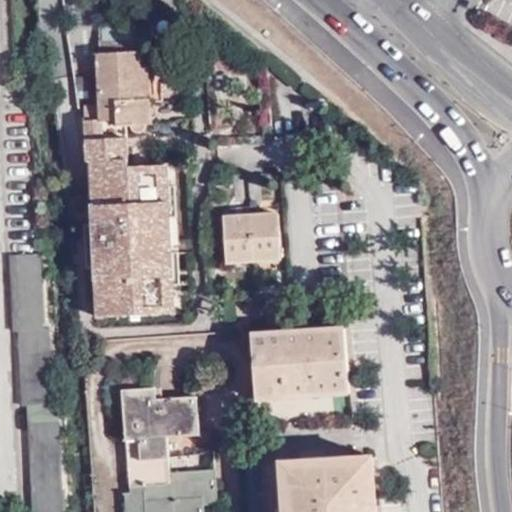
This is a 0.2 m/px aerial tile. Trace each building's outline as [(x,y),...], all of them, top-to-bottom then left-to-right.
[(85,108),(86,140),(127,138),(126,125),(150,124),(149,101),(163,100),(162,82),(155,82),(155,65),(140,66),(139,51),(135,51),(135,39),(100,40),(101,53),(98,52),(99,63),(96,63),(98,107),(85,108)] [(79,107),(75,63),(60,64),(63,109),(79,107)] [(91,162),(94,225),(85,225),(88,266),(96,266),(99,316),(156,314),(155,298),(175,296),(174,284),(168,284),(166,252),(165,217),(163,186),(168,186),(168,165),(129,167),(127,138),(86,140),(88,162),(91,162)] [(163,186),(165,217),(177,217),(175,186),(168,186),(163,186)] [(256,218),(259,263),(286,262),(282,216),(256,218)] [(256,218),(228,219),(231,264),(259,263),(256,218)] [(166,252),(168,284),(174,284),(181,283),(179,252),(166,252)] [(45,330),(41,253),(11,255),(15,332),(20,332),(24,405),(28,405),(33,511),(63,511),(59,404),(54,404),(50,331),(45,330)] [(155,298),(156,314),(175,312),(175,296),(155,298)] [(257,337),(262,402),(355,395),(349,331),(257,337)] [(205,434),(202,396),(143,400),(143,387),(127,389),(133,490),(128,491),(129,511),(208,511),(208,503),(224,501),(221,467),(175,469),(173,436),(205,434)] [(329,465),(288,467),(290,492),(290,511),(377,511),(375,462),(343,464),(344,472),(329,472),(329,465)] [(343,464),(329,465),(329,472),(344,472),(343,464)] [(290,492),(288,467),(281,468),(283,493),(290,492)]
